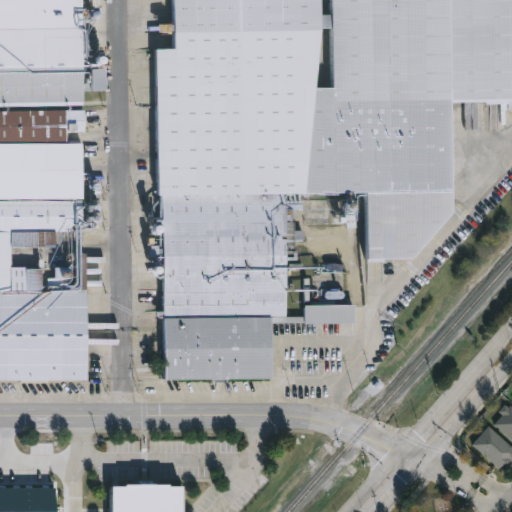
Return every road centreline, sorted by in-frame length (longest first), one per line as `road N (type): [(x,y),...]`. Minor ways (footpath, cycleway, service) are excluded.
road 1 (residential): [(117,0),(127,418)]
road 2 (tertiary): [(404,453),(330,423),(275,417),(0,418)]
road 3 (secondary): [(432,452),(511,362)]
